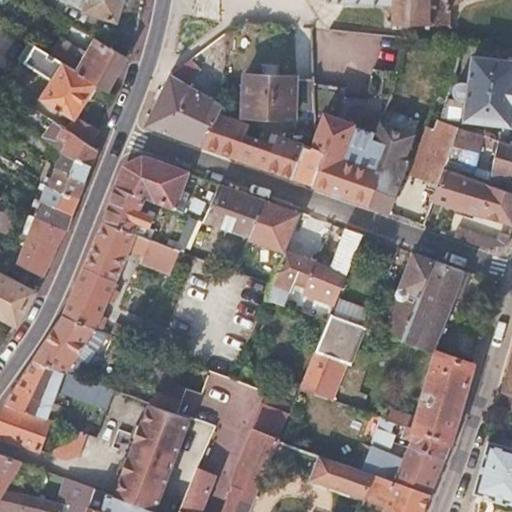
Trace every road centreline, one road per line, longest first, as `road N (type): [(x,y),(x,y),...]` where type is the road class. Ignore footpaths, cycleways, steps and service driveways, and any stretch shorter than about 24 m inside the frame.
road 1 (residential): [(511,274),(121,136)]
road 2 (residential): [(0,382),(48,314),(121,136)]
road 3 (tertiary): [(445,511),(511,308)]
road 4 (residential): [(121,136),(164,0)]
